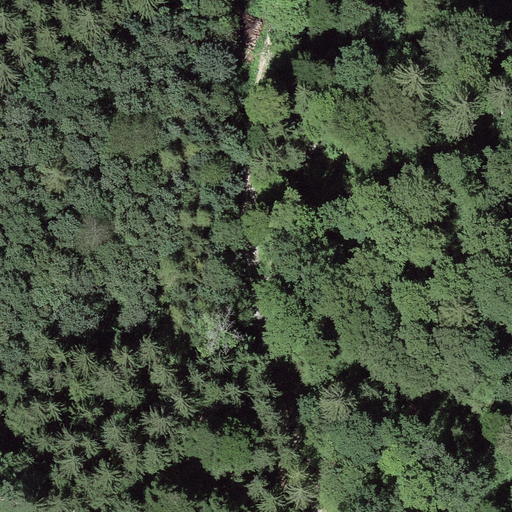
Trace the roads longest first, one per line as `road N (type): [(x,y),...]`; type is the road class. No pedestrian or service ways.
road 1 (track): [(392,0),(316,138),(260,318),(250,146),(282,0)]
road 2 (track): [(260,318),(319,511)]
